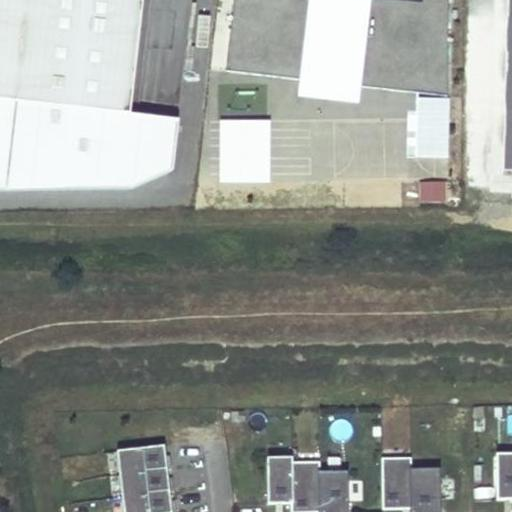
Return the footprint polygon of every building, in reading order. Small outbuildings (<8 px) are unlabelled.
[(0,0),(0,190),(131,189),(171,171),(177,121),(129,116),(142,0),(0,0)] [(233,0),(226,73),(298,80),(297,98),(358,105),(358,88),(446,97),(447,0),(421,0),(421,5),(374,0),(233,0)] [(269,123),(219,122),(218,184),(269,185),(269,123)] [(170,511),(163,447),(117,452),(120,476),(122,498),(123,511),(170,511)] [(511,455),(495,455),(496,501),(511,500),(511,455)] [(439,511),(439,469),(410,470),(410,458),(381,459),(382,510),(409,509),(408,511),(439,511)] [(347,511),(347,473),(319,473),(318,463),(291,464),(291,459),(267,459),(268,504),(291,504),(290,511),(347,511)]
